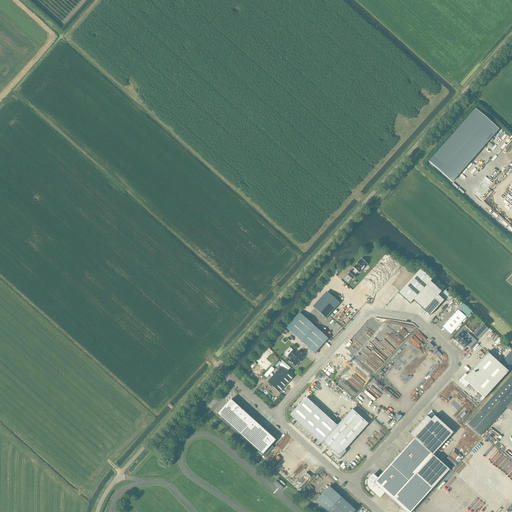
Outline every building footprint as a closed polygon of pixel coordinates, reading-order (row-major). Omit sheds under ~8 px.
[(475,110),(429,162),(452,182),(498,130),(475,110)] [(348,274),(347,274),(348,275),(352,279),(353,280),(354,279),(356,276),(355,275),(357,272),(359,274),(367,264),(361,259),(353,268),(354,269),(352,272),(350,271),(348,274)] [(430,282),(431,281),(419,270),(398,294),(410,304),(413,301),(430,282)] [(401,287),(409,278),(403,273),(395,281),(401,287)] [(442,292),(430,282),(413,301),(424,311),(438,296),(442,292)] [(385,305),(397,291),(390,284),(377,298),(385,305)] [(443,293),(442,292),(438,296),(444,301),(446,298),(450,302),(454,298),(445,290),(443,293)] [(340,304),(328,293),(314,308),(326,319),(340,304)] [(438,296),(424,311),(430,316),(444,301),(438,296)] [(466,318),(458,310),(443,327),(451,334),(466,318)] [(315,354),(328,339),(300,313),(286,328),(315,354)] [(480,339),(490,328),(485,324),(475,335),(480,339)] [(477,341),(468,333),(465,337),(461,333),(456,339),(465,348),(467,346),(470,349),(477,341)] [(381,339),(374,347),(369,342),(366,346),(379,358),(381,355),(387,360),(395,352),(381,339)] [(267,351),(256,363),(264,370),(271,362),(267,359),(271,354),(267,351)] [(301,360),(304,357),(298,351),(296,354),(293,351),(288,356),(292,359),(289,361),(295,366),(299,363),(301,361),(301,360)] [(508,372),(487,353),(467,376),(465,374),(458,381),(466,388),(469,384),(484,398),(508,372)] [(334,362),(325,370),(331,376),(340,368),(334,362)] [(293,378),(281,367),(268,382),(279,392),(293,378)] [(511,375),(468,424),(481,436),(506,407),(511,412),(511,375)] [(343,388),(345,386),(337,378),(335,380),(343,388)] [(240,402),(244,395),(240,392),(235,398),(240,402)] [(336,425),(306,398),(290,415),(321,443),(322,441),(333,451),(332,452),(338,458),(345,450),(344,449),(368,423),(351,408),(336,425)] [(235,404),(236,403),(235,402),(234,403),(230,400),(227,403),(226,403),(227,404),(221,411),(217,414),(262,455),(266,451),(271,445),(276,440),(276,439),(275,440),(235,404)] [(369,480),(368,482),(368,485),(369,487),(371,489),(376,494),(377,492),(381,495),(384,492),(405,511),(411,511),(449,470),(433,455),(453,433),(434,416),(431,419),(427,416),(410,434),(414,438),(377,479),(373,476),(370,478),(369,480)] [(455,451),(450,456),(454,461),(460,455),(455,451)] [(507,465),(510,462),(503,455),(500,458),(507,465)] [(301,481),(304,483),(315,469),(312,467),(301,481)] [(283,488),(276,481),(274,484),(281,490),(283,488)] [(326,511),(354,511),(356,511),(329,487),(315,502),(326,511)]
